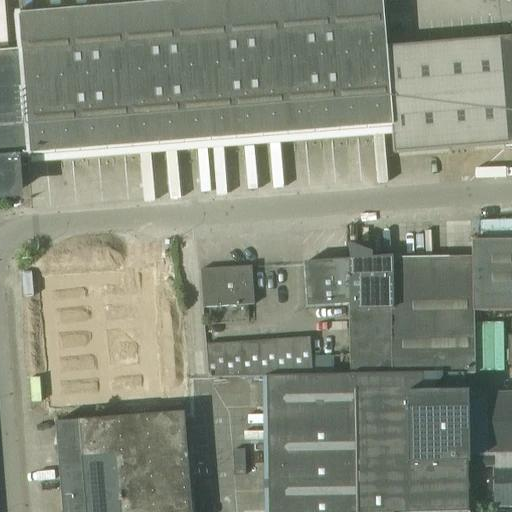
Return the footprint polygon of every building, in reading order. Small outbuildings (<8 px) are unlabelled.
[(0,160),(19,159),(18,157),(170,145),(409,127),(411,153),(511,144),(511,38),(385,49),(381,0),(212,0),(18,15),(0,16),(0,160)] [(0,201),(10,201),(14,199),(18,196),(20,192),(21,188),(19,159),(0,160),(0,201)] [(511,241),(470,243),(470,259),(390,261),(391,376),(421,375),(473,375),(473,314),(511,313),(511,241)] [(348,307),(349,378),(391,376),(390,261),(390,259),(371,260),(371,253),(348,244),(349,262),(348,262),(347,263),(348,307)] [(306,310),(348,307),(347,263),(303,265),(306,310)] [(251,269),(200,272),(202,310),(253,307),(251,269)] [(144,281),(44,289),(53,408),(153,401),(144,281)] [(205,346),(208,379),(265,377),(311,377),(309,341),(205,346)] [(311,377),(265,377),(266,511),(468,511),(466,455),(511,453),(511,393),(421,396),(421,375),(391,376),(349,378),(311,377)] [(191,511),(183,414),(55,424),(61,511),(191,511)] [(468,467),(494,466),(494,455),(468,456),(468,467)] [(511,470),(495,471),(495,507),(511,507),(511,470)]
